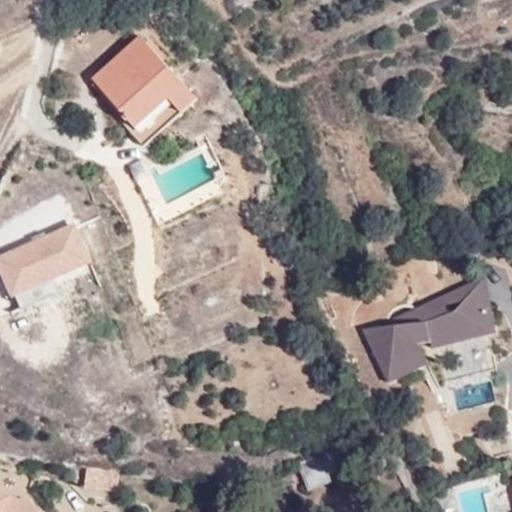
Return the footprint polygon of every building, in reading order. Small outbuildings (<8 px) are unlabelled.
[(126,128),(165,101),(178,91),(139,39),(87,76),(126,128)] [(178,91),(165,101),(175,115),(189,104),(178,91)] [(105,262),(87,221),(0,258),(0,268),(14,303),(19,300),(24,312),(63,295),(58,283),(105,262)] [(511,352),(509,353),(505,329),(432,342),(441,392),(460,388),(458,379),(494,374),(496,385),(511,382),(511,352)] [(340,449),(307,463),(320,489),(336,483),(331,474),(348,466),(340,449)] [(118,490),(121,473),(87,470),(85,487),(118,490)] [(0,489),(0,511),(42,511),(28,498),(0,489)]
